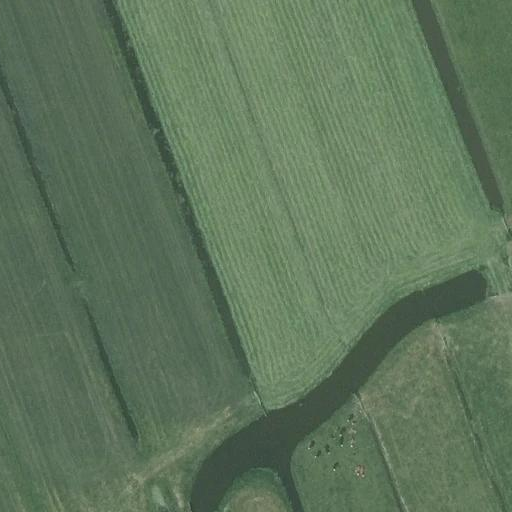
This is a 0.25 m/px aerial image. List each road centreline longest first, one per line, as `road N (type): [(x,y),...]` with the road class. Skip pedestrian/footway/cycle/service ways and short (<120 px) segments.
road 1 (track): [(117,511),(137,487),(334,356),(396,285),(511,232)]
road 2 (track): [(511,365),(487,241),(450,188),(399,67)]
